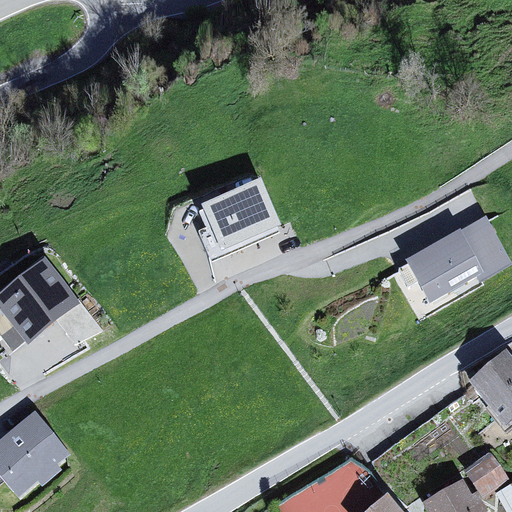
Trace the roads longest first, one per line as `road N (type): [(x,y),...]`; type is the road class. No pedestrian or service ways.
road 1 (residential): [(0,418),(247,284),(440,200),(511,157)]
road 2 (tertiary): [(220,511),(511,330)]
road 3 (tertiary): [(122,7),(93,46),(53,78),(0,103)]
